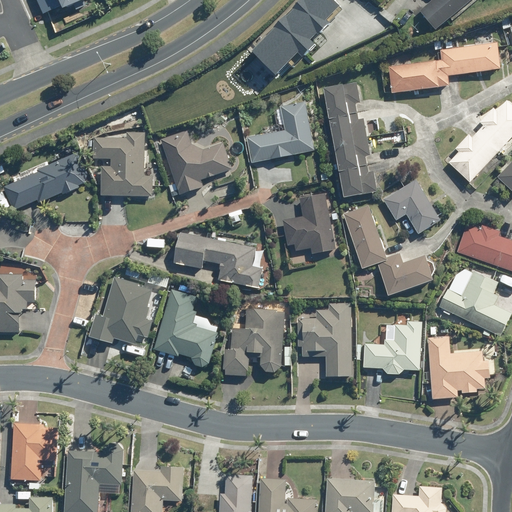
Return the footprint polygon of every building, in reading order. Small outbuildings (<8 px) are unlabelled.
[(39,0),(45,14),(65,5),(67,9),(85,0),(39,0)] [(436,0),(424,11),(439,28),(472,0),(436,0)] [(509,17),(502,20),(505,28),(511,27),(509,17)] [(499,43),(447,50),(450,75),(502,68),(499,43)] [(444,60),(391,67),(394,93),(452,85),(450,75),(447,50),(443,50),(444,60)] [(358,84),(328,90),(338,144),(370,138),(366,120),(360,121),(357,103),(362,102),(358,84)] [(511,103),(510,101),(501,111),(481,131),(503,151),(511,140),(511,103)] [(285,130),(247,137),(251,162),(314,150),(305,102),(281,106),(285,130)] [(503,151),(481,131),(462,152),(452,164),(472,183),(503,151)] [(128,139),(96,138),(96,159),(113,159),(113,167),(103,166),(102,195),(154,197),(154,177),(145,176),(145,162),(146,133),(129,133),(128,132),(128,139)] [(189,132),(164,140),(182,194),(206,187),(203,180),(234,170),(226,144),(205,151),(194,145),(189,132)] [(370,138),(338,144),(348,197),(364,194),(364,195),(380,192),(376,172),(371,173),(368,157),(373,156),(370,138)] [(149,151),(152,159),(159,156),(156,149),(149,151)] [(77,152),(37,170),(37,172),(3,187),(13,210),(37,200),(38,203),(62,192),(62,194),(79,187),(78,185),(84,183),(87,174),(77,152)] [(511,164),(500,177),(511,188),(511,164)] [(418,180),(386,200),(399,221),(409,215),(421,234),(443,220),(418,180)] [(177,184),(170,186),(173,193),(179,191),(177,184)] [(290,245),(297,244),(298,250),(314,248),(315,254),(338,250),(327,194),(301,199),(304,217),(285,221),(290,245)] [(371,206),(347,214),(365,269),(380,265),(390,296),(436,281),(427,256),(405,263),(402,254),(388,259),(371,206)] [(237,214),(229,216),(232,223),(240,220),(237,214)] [(467,225),(457,252),(498,266),(507,239),(498,236),(500,232),(481,225),(480,229),(467,225)] [(183,233),(177,263),(203,269),(205,260),(226,265),(222,280),(261,288),(265,270),(254,267),(257,248),(183,233)] [(511,240),(507,239),(498,266),(511,270),(511,240)] [(499,283),(476,272),(465,296),(462,294),(453,290),(450,289),(441,307),(493,332),(503,337),(511,317),(511,312),(490,303),(499,283)] [(0,331),(20,332),(21,332),(22,314),(24,314),(24,310),(28,310),(29,302),(37,302),(37,280),(24,280),(25,275),(0,274),(0,331)] [(115,279),(104,317),(97,314),(91,337),(114,343),(116,338),(137,343),(140,335),(154,290),(140,286),(115,279)] [(198,298),(174,290),(156,350),(180,357),(180,355),(192,358),(196,366),(203,368),(211,364),(220,335),(189,326),(198,298)] [(328,310),(316,310),(316,319),(298,319),(298,346),(302,346),(302,357),(326,357),(326,376),(351,376),(351,304),(328,304),(328,310)] [(226,350),(225,369),(227,370),(248,371),(250,371),(252,357),(263,358),(263,366),(268,372),(276,373),(283,367),(287,313),(249,310),(247,330),(235,329),(233,351),(226,350)] [(368,345),(366,368),(384,369),(389,374),(401,375),(407,370),(422,371),(425,323),(409,322),(409,327),(397,326),(396,341),(388,341),(388,346),(368,345)] [(460,397),(460,391),(465,391),(480,389),(488,389),(487,378),(493,378),(491,362),(485,362),(484,352),(475,353),(464,353),(453,355),(451,337),(430,339),(435,399),(460,397)] [(17,423),(13,476),(43,478),(44,461),(40,461),(40,457),(58,458),(60,426),(17,423)] [(66,511),(72,511),(98,511),(100,482),(124,483),(126,448),(120,441),(110,441),(104,446),(104,450),(70,448),(66,511)] [(163,511),(164,497),(184,498),(186,465),(164,464),(163,470),(137,469),(134,511),(163,511)] [(252,511),(255,475),(229,474),(228,495),(223,494),(222,511),(252,511)] [(316,511),(318,498),(291,497),(291,502),(286,502),(288,477),(263,476),(260,511),(316,511)] [(329,476),(326,511),(353,511),(354,511),(365,511),(374,511),(377,479),(329,476)] [(441,511),(444,486),(422,485),(421,496),(395,494),(393,511),(441,511)] [(0,502),(0,511),(55,511),(55,496),(32,495),(32,507),(17,507),(17,502),(0,502)]
